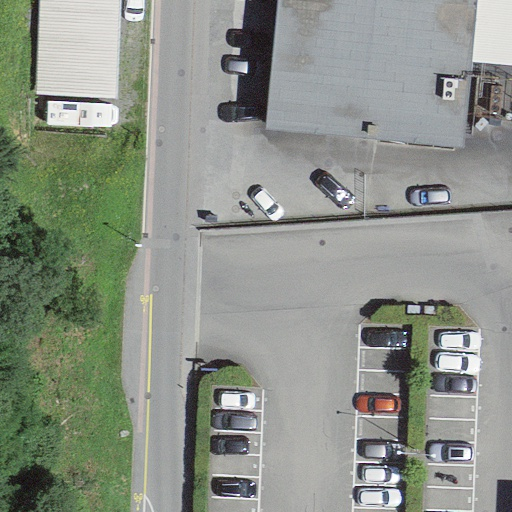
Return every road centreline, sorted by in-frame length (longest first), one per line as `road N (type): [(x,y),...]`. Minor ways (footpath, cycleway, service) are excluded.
road 1 (residential): [(172,0),(154,511)]
road 2 (unknown): [(307,274),(298,511)]
